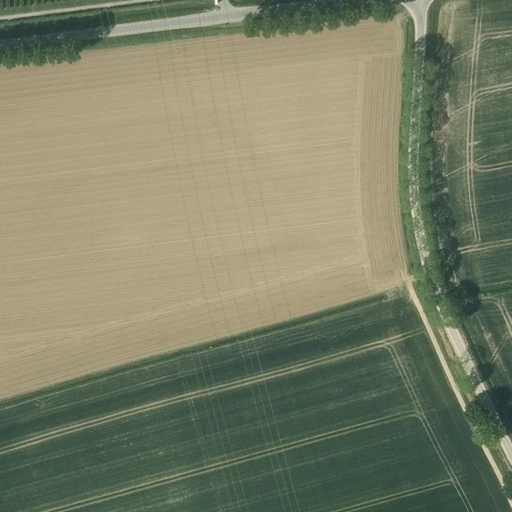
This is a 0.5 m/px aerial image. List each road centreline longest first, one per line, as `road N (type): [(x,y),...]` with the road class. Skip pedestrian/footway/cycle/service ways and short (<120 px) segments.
road 1 (unclassified): [(511,450),(424,251),(416,193),(422,0)]
road 2 (tertiary): [(0,43),(360,0)]
